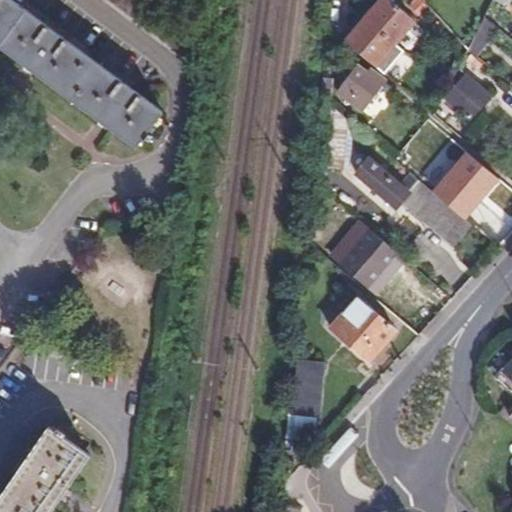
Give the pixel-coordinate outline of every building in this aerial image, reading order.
[(13,0),(0,0),(0,43),(138,142),(163,107),(13,0)] [(157,0),(108,0),(191,61),(207,37),(157,0)] [(381,0),(365,19),(395,45),(414,21),(388,0),(381,0)] [(494,0),(486,17),(496,26),(509,0),(494,0)] [(496,26),(486,17),(477,35),(488,44),(496,26)] [(365,19),(348,40),(379,65),(395,45),(365,19)] [(372,71),(357,89),(370,101),(386,83),(372,71)] [(471,75),(448,99),(470,120),(493,94),(471,75)] [(348,113),(321,91),(315,160),(342,162),(348,113)] [(414,154),(435,161),(441,142),(421,135),(414,154)] [(458,244),(475,224),(456,207),(430,185),(420,176),(416,182),(418,185),(414,190),(375,155),(360,172),(400,206),(407,200),(458,244)] [(371,284),(399,252),(372,229),(344,262),(371,284)] [(333,306),(343,316),(358,300),(348,290),(333,306)] [(358,300),(343,316),(335,326),(373,359),(400,328),(362,295),(358,300)] [(299,356),(293,409),(318,412),(324,358),(299,356)] [(511,363),(506,370),(499,379),(511,390),(511,415),(511,416),(511,415),(511,363)] [(0,511),(52,511),(91,457),(49,429),(0,500),(0,511)]
